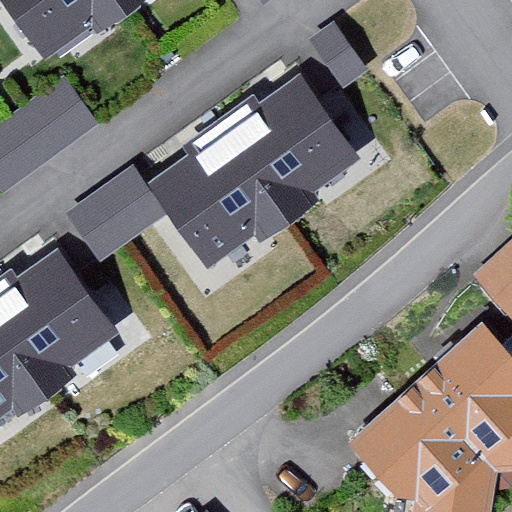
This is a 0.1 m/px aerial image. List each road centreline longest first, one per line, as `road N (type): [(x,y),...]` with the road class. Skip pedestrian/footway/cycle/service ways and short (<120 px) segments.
road 1 (residential): [(511,183),(397,296),(108,511)]
road 2 (residential): [(0,218),(294,0)]
